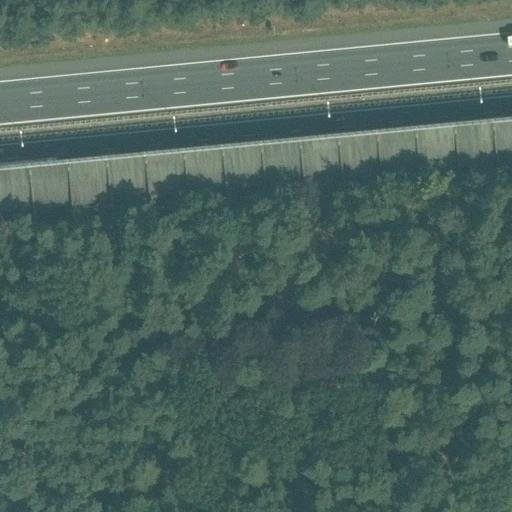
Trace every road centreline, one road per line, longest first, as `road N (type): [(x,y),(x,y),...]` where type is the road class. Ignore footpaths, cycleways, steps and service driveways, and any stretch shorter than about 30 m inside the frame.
road 1 (motorway): [(0,171),(511,121)]
road 2 (motorway): [(511,54),(0,103)]
